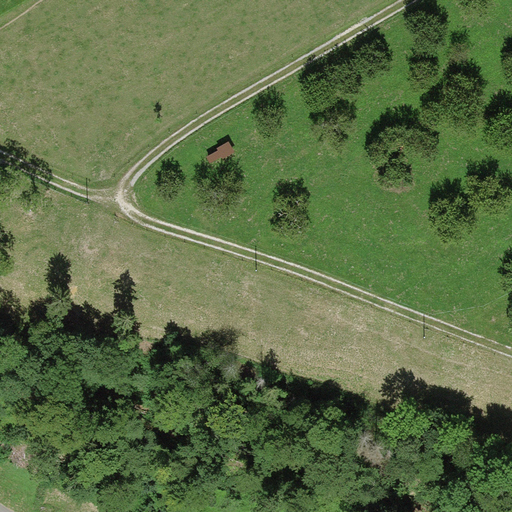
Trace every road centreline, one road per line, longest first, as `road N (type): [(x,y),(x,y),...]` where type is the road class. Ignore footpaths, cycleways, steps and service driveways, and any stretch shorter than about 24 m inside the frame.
road 1 (track): [(511,351),(136,217),(112,198)]
road 2 (track): [(411,0),(138,166),(112,198)]
